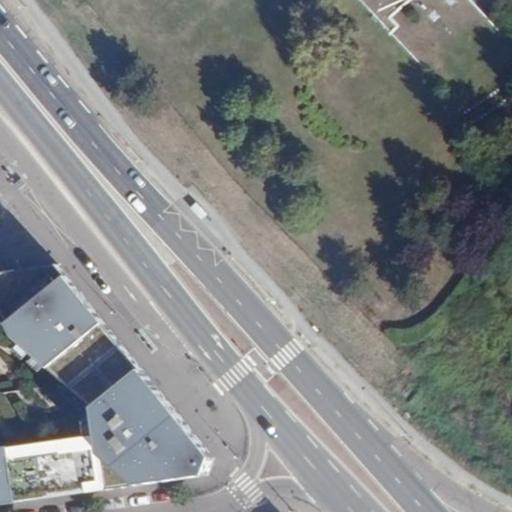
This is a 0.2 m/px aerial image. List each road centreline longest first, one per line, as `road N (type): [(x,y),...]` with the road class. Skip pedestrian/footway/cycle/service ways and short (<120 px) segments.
road 1 (primary): [(369,448),(0,30)]
road 2 (primary): [(0,83),(301,448)]
road 3 (secondary): [(485,511),(369,448)]
